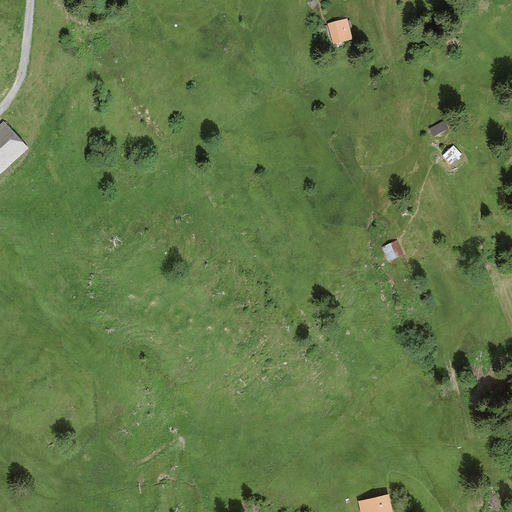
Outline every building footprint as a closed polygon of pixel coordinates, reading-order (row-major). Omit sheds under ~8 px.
[(348,20),(328,25),(333,45),(353,40),(348,20)] [(4,121),(0,124),(0,176),(29,148),(4,121)] [(448,130),(443,122),(429,130),(433,138),(448,130)] [(454,147),(443,156),(453,167),(463,158),(454,147)] [(384,247),(390,261),(403,255),(397,241),(384,247)] [(504,445),(495,443),(492,458),(501,460),(504,445)] [(393,511),(388,491),(356,498),(359,511),(393,511)]
